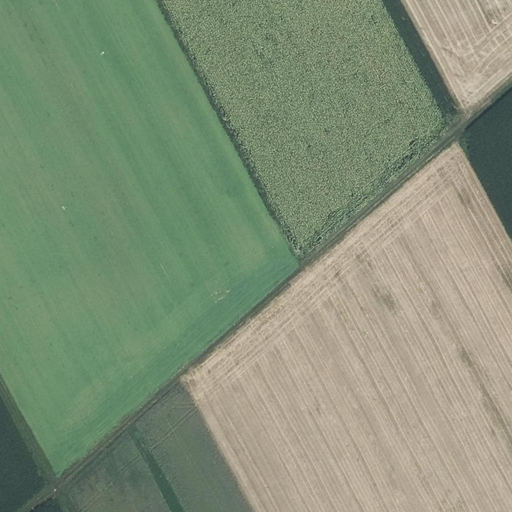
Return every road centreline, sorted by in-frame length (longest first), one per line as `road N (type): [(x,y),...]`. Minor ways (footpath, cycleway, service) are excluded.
road 1 (track): [(28,511),(511,85)]
road 2 (track): [(70,511),(0,380)]
